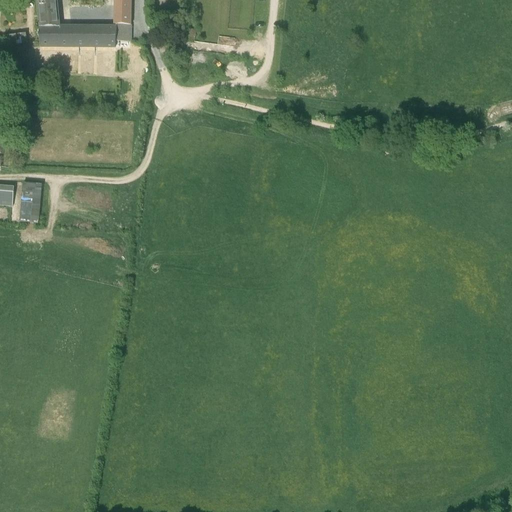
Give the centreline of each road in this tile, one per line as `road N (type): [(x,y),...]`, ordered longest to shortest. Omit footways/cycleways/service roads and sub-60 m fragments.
road 1 (track): [(511,120),(416,133),(180,87)]
road 2 (track): [(180,87),(154,112),(130,170),(0,168)]
